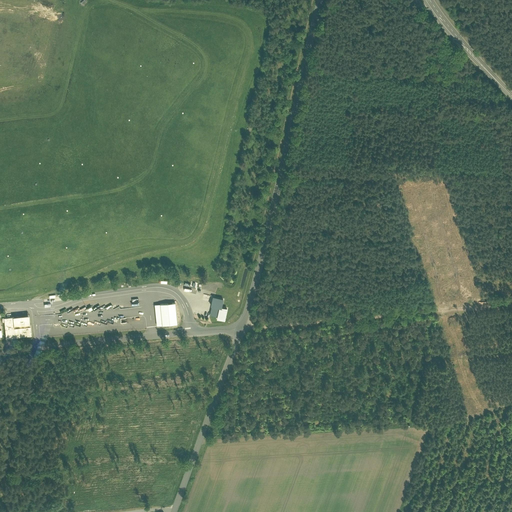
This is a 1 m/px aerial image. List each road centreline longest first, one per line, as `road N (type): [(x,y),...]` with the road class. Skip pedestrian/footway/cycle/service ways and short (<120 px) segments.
road 1 (tertiary): [(319,0),(241,325)]
road 2 (track): [(511,304),(241,325)]
road 3 (tertiary): [(241,325),(174,511)]
road 4 (unclassified): [(241,325),(81,342)]
road 5 (secondary): [(511,95),(431,6)]
